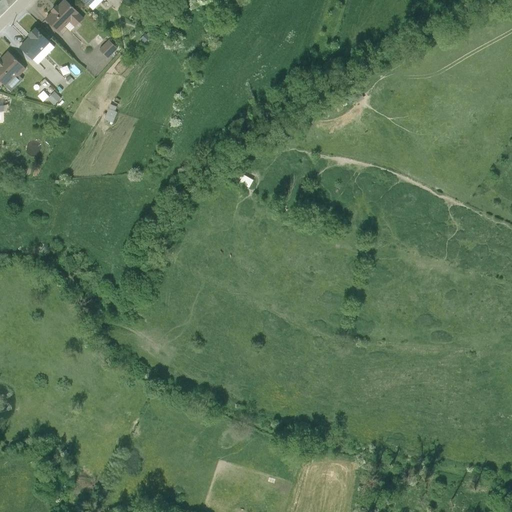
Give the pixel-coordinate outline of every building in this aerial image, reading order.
[(70,0),(84,13),(97,0),(70,0)] [(47,19),(40,26),(54,40),(64,30),(69,35),(79,25),(59,7),(53,13),(51,12),(46,18),(47,19)] [(21,47),(14,55),(32,72),(40,65),(36,60),(44,51),(29,36),(23,42),(26,45),(23,49),(21,47)] [(141,41),(135,47),(139,52),(147,44),(144,41),(142,43),(141,41)] [(104,48),(94,57),(103,67),(113,57),(104,48)] [(0,95),(4,100),(17,88),(13,84),(20,78),(2,60),(0,61),(0,95)] [(49,100),(41,108),(48,114),(55,107),(49,100)] [(105,113),(99,129),(108,132),(113,121),(110,120),(112,115),(105,113)] [(243,178),(239,186),(249,191),(253,183),(243,178)]
